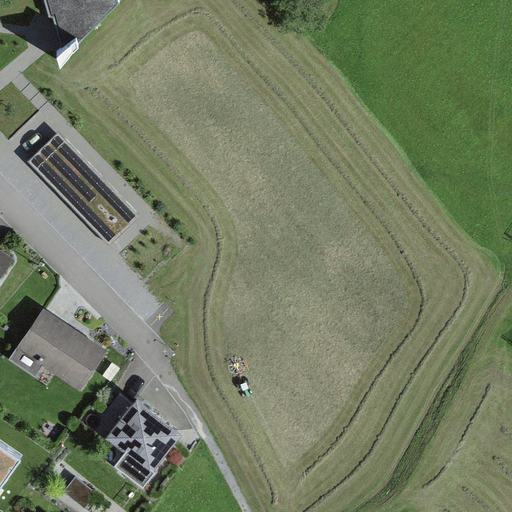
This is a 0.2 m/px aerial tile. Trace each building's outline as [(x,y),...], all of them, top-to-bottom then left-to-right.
[(46,0),(65,56),(123,0),(46,0)] [(58,133),(28,162),(109,246),(139,217),(58,133)] [(0,278),(17,253),(0,241),(0,278)] [(46,310),(12,359),(37,377),(45,366),(80,390),(106,352),(58,319),(46,310)] [(108,434),(135,399),(124,391),(98,426),(108,434)] [(138,402),(106,440),(124,455),(114,467),(143,491),(157,475),(151,470),(180,437),(138,402)] [(0,488),(23,455),(0,440),(0,488)] [(76,473),(64,489),(87,507),(99,492),(76,473)]
